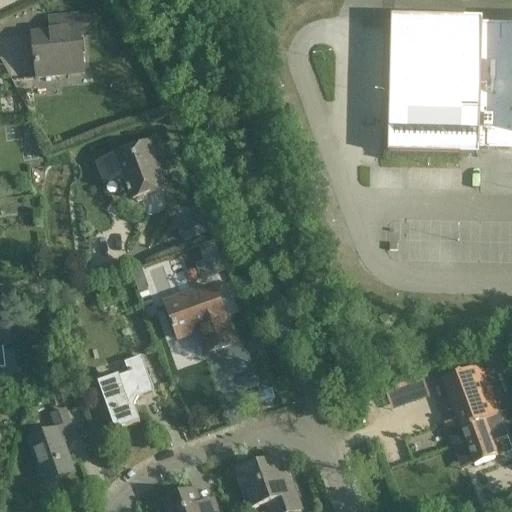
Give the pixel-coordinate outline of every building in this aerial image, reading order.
[(79,37),(94,36),(92,14),(60,17),(61,33),(33,35),(37,79),(59,76),(59,69),(82,67),(79,37)] [(511,24),(482,24),(482,21),(391,18),(388,155),(479,157),(479,150),(511,150),(511,24)] [(158,175),(169,171),(157,141),(97,164),(104,184),(123,176),(133,201),(163,189),(158,175)] [(201,220),(179,228),(183,241),(206,234),(201,220)] [(208,354),(233,345),(225,322),(226,322),(214,288),(165,305),(177,339),(202,331),(204,338),(202,339),(208,354)] [(0,347),(12,346),(9,322),(0,322),(0,347)] [(138,398),(154,392),(142,358),(125,364),(128,374),(98,385),(115,432),(140,423),(134,406),(138,398)] [(480,368),(442,382),(473,468),(494,460),(489,445),(506,439),(480,368)] [(422,383),(385,397),(391,414),(429,401),(422,383)] [(62,444),(75,440),(65,411),(52,416),(57,431),(29,440),(45,484),(73,475),(62,444)] [(270,511),(296,511),(300,511),(289,479),(275,484),(267,463),(257,466),(257,467),(237,474),(250,510),(268,504),(270,511)] [(216,511),(214,511),(201,511),(194,491),(165,502),(168,511),(216,511)]
